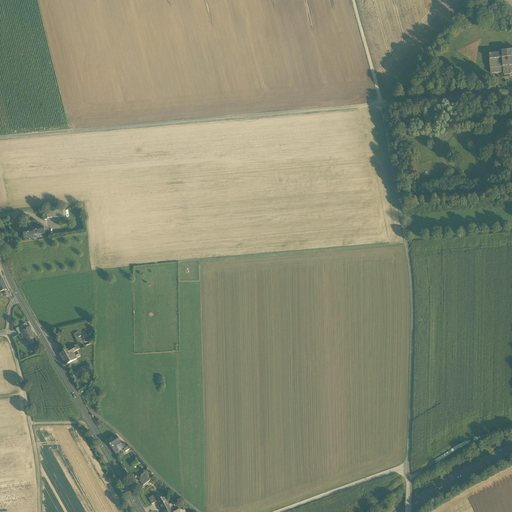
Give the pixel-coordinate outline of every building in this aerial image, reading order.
[(489,55),(489,60),(502,59),(511,57),(511,50),(501,52),(501,53),(489,55)] [(511,57),(502,59),(503,67),(510,66),(510,71),(511,70),(511,57)] [(503,67),(502,59),(489,60),(490,69),(503,67)] [(511,73),(511,70),(510,71),(510,66),(503,67),(490,69),(490,74),(503,73),(503,74),(504,75),(510,75),(511,74),(511,73)] [(46,212),(47,219),(63,217),(62,210),(46,212)] [(29,238),(29,239),(33,239),(32,235),(43,234),(42,227),(30,229),(30,230),(22,231),(23,239),(29,238)] [(15,330),(18,335),(21,333),(28,329),(26,324),(15,330)] [(21,339),(23,343),(26,342),(34,338),(29,329),(28,329),(21,333),(23,337),(21,339)] [(81,342),(79,337),(81,336),(79,332),(73,335),(75,339),(78,344),(81,342)] [(59,355),(65,366),(77,359),(73,352),(79,349),(76,345),(59,355)] [(71,374),(74,379),(92,369),(89,364),(71,374)] [(107,442),(112,449),(116,447),(121,444),(116,436),(107,442)] [(139,482),(143,487),(150,481),(146,476),(142,479),(139,482)] [(378,486),(348,494),(350,500),(380,492),(378,486)] [(157,501),(162,510),(169,506),(170,506),(169,505),(165,497),(157,501)]
